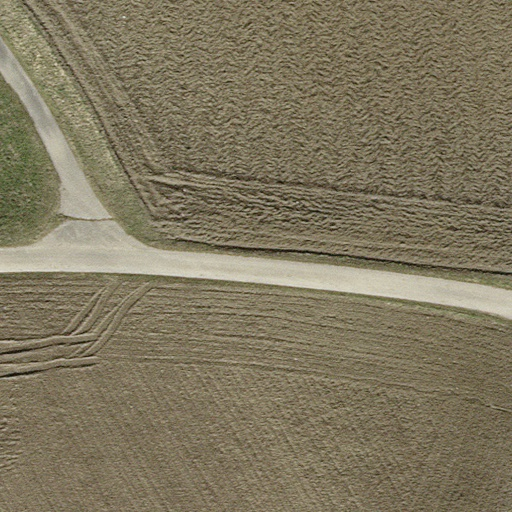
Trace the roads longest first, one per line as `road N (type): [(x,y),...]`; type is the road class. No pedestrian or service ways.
road 1 (track): [(0,261),(100,253),(511,302)]
road 2 (track): [(100,253),(57,141),(0,54)]
